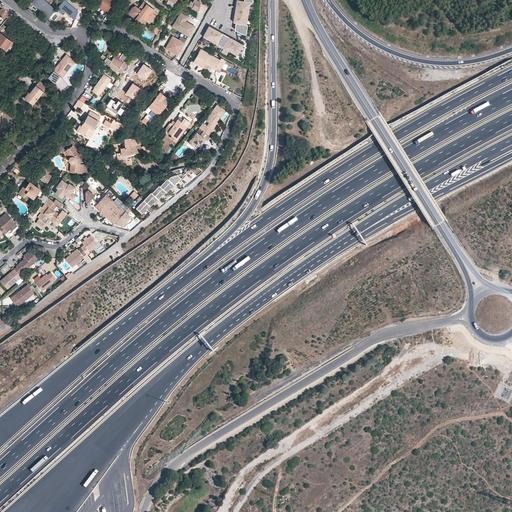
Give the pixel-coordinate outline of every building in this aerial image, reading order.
[(57,9),(45,0),(34,0),(33,2),(37,5),(36,6),(45,15),(50,10),(53,13),(57,9)] [(68,3),(64,0),(57,9),(63,14),(70,5),(68,3)] [(114,0),(113,0),(101,0),(98,6),(98,7),(107,12),(114,0)] [(191,1),(189,6),(192,8),(192,9),(196,11),(200,3),(195,0),(193,0),(193,2),(191,1)] [(237,0),(236,8),(235,15),(234,23),(236,23),(235,31),(241,34),(245,34),(246,25),(245,24),(247,17),(248,9),(249,2),(251,2),(251,0),(243,0),(243,1),(237,0)] [(140,1),(136,7),(132,5),(129,6),(127,9),(135,14),(133,16),(138,19),(139,18),(143,20),(144,18),(148,21),(153,14),(149,11),(151,9),(140,1)] [(133,16),(135,14),(127,9),(125,12),(137,21),(138,19),(133,16)] [(184,21),(187,17),(179,13),(173,25),(180,29),(179,30),(188,35),(193,26),(184,21)] [(235,41),(228,38),(222,34),(215,31),(208,27),(203,37),(210,41),(216,44),(223,48),(230,51),(236,55),(242,45),(235,41)] [(0,33),(0,46),(7,51),(13,42),(1,34),(0,33)] [(167,46),(166,49),(177,55),(186,39),(180,36),(178,40),(172,37),(167,46)] [(202,67),(204,63),(208,65),(214,69),(215,67),(220,70),(225,61),(221,58),(220,59),(207,52),(200,49),(193,62),(202,67)] [(110,60),(102,54),(99,58),(107,65),(110,60)] [(107,65),(116,71),(124,61),(119,58),(115,54),(110,60),(107,65)] [(74,61),(66,55),(54,70),(62,77),(74,61)] [(152,71),(144,65),(137,74),(145,80),(152,71)] [(62,77),(54,70),(48,77),(56,84),(62,77)] [(92,91),(99,96),(111,79),(104,73),(96,84),(94,87),(94,88),(92,91)] [(68,85),(62,77),(56,84),(61,90),(68,85)] [(24,97),(33,105),(43,91),(42,90),(46,86),(39,80),(29,93),(28,92),(24,97)] [(140,88),(133,84),(126,94),(133,99),(140,88)] [(148,107),(158,115),(167,104),(164,101),(163,100),(165,97),(160,92),(148,107)] [(81,108),(85,103),(79,99),(75,104),(81,108)] [(115,102),(111,100),(107,106),(110,108),(111,107),(118,111),(117,113),(121,116),(125,111),(121,108),(123,104),(118,101),(116,105),(114,103),(115,102)] [(211,112),(213,113),(206,121),(209,123),(206,126),(203,130),(203,131),(210,136),(213,130),(212,129),(217,122),(220,118),(221,118),(226,111),(217,104),(211,112)] [(100,116),(90,110),(88,115),(98,120),(100,116)] [(83,123),(84,125),(80,133),(88,137),(93,129),(98,120),(88,115),(85,119),(83,123)] [(181,121),(177,119),(173,125),(169,122),(164,130),(177,139),(190,122),(184,118),(181,121)] [(109,127),(111,123),(105,119),(103,124),(109,128),(109,127)] [(109,127),(115,130),(116,128),(121,130),(125,125),(113,119),(111,123),(109,127)] [(196,144),(199,146),(201,142),(204,138),(207,139),(208,140),(210,136),(203,131),(200,134),(197,132),(189,143),(193,146),(195,144),(196,144)] [(127,158),(127,154),(130,154),(140,153),(139,141),(130,138),(130,146),(125,147),(120,147),(120,146),(113,147),(114,155),(117,154),(118,162),(118,166),(131,164),(131,157),(130,157),(127,158)] [(147,153),(150,150),(145,144),(142,147),(147,153)] [(69,162),(70,162),(69,172),(84,173),(85,164),(81,163),(80,163),(80,158),(80,157),(72,145),(66,150),(70,156),(69,158),(68,159),(68,160),(69,162)] [(51,175),(49,173),(52,168),(41,161),(38,165),(40,170),(36,176),(47,183),(51,175)] [(176,173),(177,174),(182,177),(190,170),(188,167),(184,166),(173,170),(176,173)] [(170,176),(168,178),(175,185),(182,177),(177,174),(170,176)] [(175,185),(168,178),(160,186),(167,192),(171,187),(172,188),(175,185)] [(56,187),(58,189),(55,193),(60,197),(63,193),(71,199),(72,199),(73,197),(74,195),(75,190),(74,188),(68,183),(67,184),(61,179),(57,184),(56,185),(56,187)] [(24,197),(27,194),(33,199),(40,189),(30,181),(24,188),(23,186),(18,192),(23,196),(24,197)] [(160,185),(152,193),(158,199),(163,195),(163,196),(167,192),(160,186),(160,185)] [(85,192),(85,201),(92,208),(95,204),(113,223),(119,224),(122,227),(133,217),(104,189),(95,198),(87,190),(85,192)] [(128,198),(131,202),(137,199),(138,197),(139,196),(134,191),(133,193),(128,198)] [(152,193),(151,192),(144,200),(150,206),(154,202),(155,202),(158,199),(152,193)] [(144,200),(140,196),(137,199),(141,203),(136,208),(142,213),(146,208),(147,209),(150,206),(144,200)] [(58,214),(52,210),(56,205),(60,208),(63,204),(56,199),(53,202),(48,198),(42,207),(38,204),(30,214),(34,217),(38,211),(40,212),(37,217),(39,218),(36,222),(42,227),(48,218),(57,225),(66,213),(62,210),(58,214)] [(84,218),(72,209),(68,215),(79,224),(84,218)] [(15,224),(5,213),(1,216),(0,217),(0,224),(1,226),(0,226),(0,229),(4,234),(9,230),(15,224)] [(88,250),(97,243),(90,235),(87,237),(84,240),(81,242),(83,244),(88,250)] [(88,250),(83,244),(81,247),(86,253),(87,254),(90,252),(88,250)] [(86,253),(81,247),(78,249),(77,248),(65,258),(73,267),(84,257),(83,256),(86,253)] [(38,259),(30,249),(23,255),(25,258),(16,265),(17,266),(21,271),(24,269),(25,270),(38,259)] [(38,269),(44,274),(48,270),(42,265),(38,269)] [(21,271),(17,266),(0,281),(7,289),(21,277),(19,275),(22,272),(21,271)] [(42,291),(53,282),(52,280),(55,278),(50,272),(47,275),(46,273),(35,283),(42,291)] [(17,307),(33,294),(30,290),(26,285),(10,299),(17,307)]
